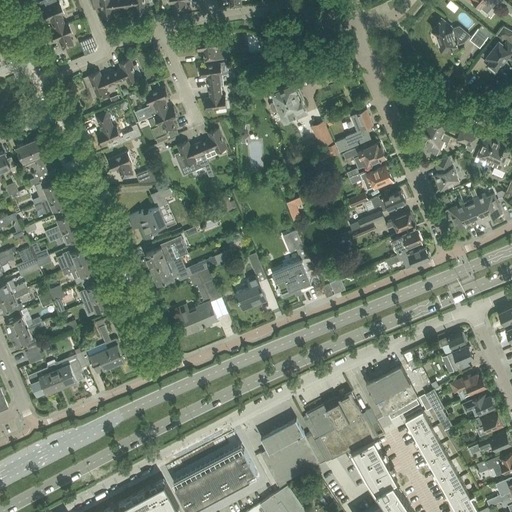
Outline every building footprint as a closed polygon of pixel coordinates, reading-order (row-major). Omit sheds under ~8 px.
[(114,8),(125,7),(123,0),(94,0),(95,7),(102,6),(103,16),(115,14),(114,8)] [(123,0),(125,7),(136,5),(136,11),(148,10),(147,3),(155,2),(155,0),(123,0)] [(170,0),(171,3),(175,2),(176,12),(188,10),(187,1),(191,0),(170,0)] [(482,6),(488,11),(497,0),(470,0),(472,2),(473,0),(474,0),(476,2),(482,6)] [(511,3),(507,0),(502,0),(500,3),(511,12),(511,9),(511,3)] [(51,18),(54,28),(65,23),(61,14),(65,12),(60,1),(40,10),(45,21),(51,18)] [(442,18),(433,29),(436,32),(439,40),(438,40),(440,46),(441,47),(441,48),(442,48),(443,49),(444,49),(445,49),(446,49),(448,49),(449,50),(454,48),(453,46),(459,44),(458,43),(465,41),(470,34),(458,24),(451,26),(451,25),(442,18)] [(66,23),(65,23),(54,28),(55,28),(49,30),(54,41),(59,39),(61,43),(59,43),(62,49),(63,48),(64,49),(75,44),(70,34),(73,33),(69,22),(66,23)] [(511,29),(504,25),(497,34),(502,39),(504,37),(511,41),(511,39),(511,29)] [(479,28),(471,38),(481,46),(489,36),(479,28)] [(89,46),(84,48),(86,52),(91,50),(96,49),(97,45),(93,35),(86,38),(89,46)] [(227,57),(224,36),(222,35),(197,38),(198,50),(204,49),(206,60),(227,57)] [(496,71),(502,62),(509,68),(511,64),(511,43),(508,41),(505,45),(499,40),(486,58),(490,61),(487,64),(496,71)] [(123,67),(113,72),(117,82),(127,78),(128,82),(140,77),(131,57),(120,62),(123,67)] [(208,76),(209,86),(225,84),(223,73),(228,73),(229,71),(228,62),(226,61),(222,62),(200,65),(202,76),(208,76)] [(117,82),(113,72),(103,76),(101,70),(90,75),(98,95),(109,90),(107,87),(117,82)] [(298,117),(298,116),(307,113),(305,107),(306,107),(303,98),(304,98),(299,88),(298,89),(295,81),(272,91),(277,101),(272,103),(271,105),(273,109),(275,110),(280,108),(285,120),(293,117),(292,113),(296,111),(298,117)] [(226,94),(223,94),(222,84),(209,86),(211,97),(205,98),(207,110),(228,107),(226,94)] [(152,107),(146,109),(149,116),(155,114),(158,112),(158,113),(169,108),(165,98),(171,96),(166,85),(146,93),(152,107)] [(155,114),(148,117),(151,125),(151,126),(156,138),(157,138),(158,141),(158,142),(164,139),(169,137),(168,133),(178,129),(174,119),(179,117),(175,106),(169,108),(158,113),(158,112),(155,114)] [(107,109),(96,114),(103,131),(98,133),(102,144),(108,142),(110,147),(142,134),(137,122),(133,124),(134,128),(123,133),(124,135),(122,136),(117,124),(114,126),(107,109)] [(374,124),(370,114),(368,109),(355,114),(352,115),(358,131),(346,136),(346,137),(335,142),(339,152),(372,137),(367,127),(374,124)] [(426,117),(423,123),(443,133),(450,118),(430,109),(426,117)] [(241,130),(241,134),(243,136),(243,141),(246,141),(246,136),(249,134),(249,130),(246,128),(246,123),(243,123),(243,128),(241,130)] [(313,128),(320,145),(332,141),(325,123),(313,128)] [(423,123),(420,130),(425,132),(421,140),(426,142),(429,151),(437,154),(440,149),(444,139),(449,141),(451,136),(443,133),(423,123)] [(228,147),(220,127),(209,131),(211,137),(201,141),(206,152),(209,161),(211,161),(209,157),(218,153),(217,151),(228,147)] [(463,143),(468,131),(463,128),(457,140),(463,143)] [(468,145),(474,133),(468,131),(463,143),(468,145)] [(479,135),(474,133),(468,145),(474,148),(479,135)] [(492,160),(501,141),(486,134),(478,154),(492,160)] [(36,139),(30,141),(44,173),(48,171),(42,154),(48,152),(44,142),(45,141),(44,137),(42,137),(42,136),(40,137),(40,135),(35,137),(36,139)] [(168,147),(164,139),(158,142),(158,141),(148,146),(151,154),(158,151),(168,147)] [(209,161),(206,152),(201,141),(192,145),(189,140),(178,144),(181,151),(177,153),(185,173),(195,169),(198,163),(204,165),(206,164),(211,175),(214,173),(209,161)] [(358,146),(344,151),(347,157),(355,153),(360,166),(365,163),(373,160),(386,155),(381,141),(379,141),(373,143),(371,140),(365,143),(366,146),(360,148),(359,145),(358,146)] [(21,145),(19,146),(25,161),(26,164),(32,162),(37,172),(34,173),(35,176),(30,179),(33,185),(47,180),(46,178),(44,173),(30,141),(25,143),(24,142),(20,143),(21,145)] [(492,160),(491,163),(496,166),(493,172),(503,176),(505,171),(510,160),(511,155),(511,150),(506,147),(507,143),(501,141),(492,160)] [(321,150),(323,155),(332,152),(332,154),(338,151),(335,144),(321,150)] [(12,156),(8,158),(5,151),(4,152),(3,151),(0,152),(0,169),(1,171),(16,165),(12,156)] [(134,162),(129,151),(109,159),(114,170),(120,168),(124,178),(135,173),(131,163),(134,162)] [(448,156),(444,158),(435,162),(439,173),(434,175),(441,190),(460,181),(454,166),(453,167),(448,156)] [(366,168),(360,171),(363,177),(364,177),(368,187),(375,184),(375,185),(376,185),(377,186),(379,186),(384,183),(383,182),(393,178),(390,170),(391,169),(388,162),(383,164),(383,163),(381,164),(382,165),(377,167),(367,171),(366,168)] [(141,181),(146,181),(161,179),(155,165),(137,173),(141,181)] [(55,168),(48,171),(44,173),(46,178),(58,174),(55,168)] [(40,195),(34,198),(36,203),(65,191),(62,185),(64,184),(62,180),(61,181),(60,179),(53,182),(43,186),(41,182),(36,184),(40,195)] [(7,185),(11,194),(20,190),(18,186),(13,189),(11,183),(7,185)] [(163,189),(166,196),(173,193),(170,186),(163,189)] [(384,209),(389,207),(389,208),(406,201),(401,188),(380,197),(378,194),(372,197),(375,206),(381,203),(384,209)] [(67,196),(65,191),(36,203),(38,208),(44,205),(46,212),(70,202),(69,200),(70,200),(68,196),(67,196)] [(350,198),(353,204),(364,200),(369,197),(367,191),(350,198)] [(485,193),(478,196),(488,219),(495,216),(503,212),(495,193),(487,197),(485,193)] [(228,195),(222,197),(226,210),(232,208),(228,195)] [(488,219),(478,196),(464,202),(466,206),(473,223),(478,221),(479,223),(488,219)] [(474,225),(473,223),(466,206),(464,202),(464,201),(449,208),(457,227),(466,224),(468,228),(474,225)] [(142,209),(129,215),(132,222),(139,219),(145,233),(147,238),(158,233),(156,228),(167,223),(159,205),(157,206),(145,211),(144,208),(142,209)] [(359,218),(361,225),(374,220),(374,221),(385,216),(382,209),(359,218)] [(411,210),(392,218),(393,219),(388,221),(390,226),(394,224),(397,231),(403,229),(415,224),(415,225),(417,224),(414,217),(413,215),(411,210)] [(15,224),(17,230),(24,228),(24,227),(19,216),(17,211),(0,218),(0,224),(2,226),(12,221),(13,218),(16,220),(15,224)] [(58,218),(60,223),(46,229),(48,235),(49,235),(50,235),(78,223),(76,217),(77,216),(75,212),(74,213),(73,211),(58,218)] [(374,220),(361,225),(343,232),(346,240),(377,227),(374,221),(374,220)] [(35,223),(24,227),(24,228),(26,232),(37,228),(35,223)] [(81,228),(78,223),(50,235),(51,239),(65,234),(68,241),(83,234),(82,232),(84,232),(82,228),(81,228)] [(295,223),(287,226),(289,230),(297,248),(300,246),(304,245),(304,244),(295,223)] [(394,238),(396,243),(395,244),(395,245),(395,247),(395,248),(396,249),(397,249),(398,250),(399,250),(424,240),(419,227),(394,238)] [(17,230),(13,232),(15,237),(26,232),(24,228),(17,230)] [(147,252),(153,267),(171,259),(177,256),(189,252),(183,237),(182,234),(174,237),(163,242),(164,244),(154,248),(154,249),(147,252)] [(411,248),(387,258),(389,264),(403,258),(407,267),(431,257),(431,256),(430,255),(431,254),(430,251),(428,250),(426,244),(416,248),(415,246),(411,248)] [(69,266),(92,256),(90,250),(91,250),(89,246),(88,246),(88,245),(72,251),(71,248),(63,252),(68,262),(69,266)] [(183,271),(185,277),(190,275),(199,271),(211,266),(234,256),(231,247),(199,261),(200,264),(189,269),(183,271)] [(0,257),(13,252),(12,248),(0,252),(0,257)] [(38,255),(36,256),(37,259),(49,254),(47,248),(36,252),(38,255)] [(310,254),(313,262),(320,259),(316,251),(310,254)] [(0,271),(5,269),(3,264),(8,261),(8,260),(15,256),(13,252),(0,257),(0,271)] [(52,260),(49,254),(37,259),(38,262),(40,265),(52,260)] [(19,270),(38,262),(37,259),(36,256),(17,264),(19,270)] [(95,262),(92,256),(64,268),(66,273),(72,270),(75,277),(97,268),(97,266),(96,261),(95,262)] [(183,271),(177,256),(171,259),(153,267),(159,281),(166,278),(167,278),(183,271)] [(258,256),(251,259),(256,271),(264,268),(258,256)] [(301,258),(272,270),(278,283),(276,284),(278,288),(280,287),(282,293),(294,288),(312,280),(305,265),(302,258),(301,258)] [(41,267),(40,265),(38,262),(19,270),(22,275),(41,267)] [(319,266),(324,278),(329,276),(324,264),(319,266)] [(211,266),(199,271),(203,280),(211,300),(222,295),(211,266)] [(203,280),(199,271),(190,275),(194,284),(197,283),(205,302),(211,300),(203,280)] [(261,284),(260,280),(257,274),(248,278),(251,285),(236,291),(237,294),(243,309),(253,305),(252,301),(266,296),(261,284)] [(0,297),(28,286),(26,282),(17,285),(14,278),(0,284),(0,297)] [(336,279),(331,281),(336,293),(341,290),(336,279)] [(97,282),(80,289),(85,301),(107,292),(105,286),(106,286),(104,281),(103,282),(102,280),(97,282)] [(333,293),(329,282),(322,285),(327,296),(333,293)] [(50,289),(50,290),(52,294),(63,290),(61,284),(50,289)] [(19,303),(16,296),(30,290),(28,286),(0,297),(0,303),(3,310),(5,309),(6,310),(10,308),(10,307),(19,303)] [(53,296),(52,294),(50,290),(39,295),(42,300),(53,296)] [(65,295),(63,290),(52,294),(53,296),(54,300),(65,295)] [(107,292),(85,301),(89,313),(112,303),(111,301),(112,301),(111,297),(110,297),(107,292)] [(55,301),(54,300),(53,296),(42,300),(44,306),(55,301)] [(219,319),(217,315),(211,300),(205,302),(197,305),(194,306),(190,308),(188,303),(182,306),(181,305),(179,306),(188,331),(205,324),(205,325),(207,325),(205,321),(211,319),(212,321),(219,319)] [(511,303),(499,310),(499,311),(499,313),(500,317),(502,317),(504,323),(511,319),(511,303)] [(8,321),(12,333),(29,326),(24,314),(14,318),(14,317),(10,319),(10,320),(8,321)] [(97,320),(99,326),(105,323),(113,320),(111,314),(100,318),(97,320)] [(78,324),(75,318),(64,323),(67,329),(78,324)] [(34,337),(31,330),(44,324),(42,320),(34,323),(29,326),(12,333),(17,344),(20,343),(20,344),(25,342),(24,341),(26,341),(28,347),(39,343),(36,336),(34,337)] [(63,322),(52,326),(55,334),(67,329),(63,322)] [(117,337),(112,339),(105,324),(106,324),(105,323),(99,326),(106,341),(108,346),(115,363),(126,359),(125,357),(127,356),(127,357),(128,356),(127,356),(126,353),(126,352),(125,353),(126,353),(124,354),(119,342),(121,341),(119,338),(118,337),(117,337)] [(450,341),(453,347),(468,341),(467,340),(468,338),(466,334),(465,334),(463,330),(455,334),(454,332),(440,339),(442,344),(450,341)] [(42,351),(40,345),(39,343),(28,347),(29,350),(26,351),(28,357),(42,351)] [(469,343),(447,353),(454,369),(460,366),(461,368),(470,364),(468,358),(474,356),(472,349),(472,348),(471,345),(470,345),(469,343)] [(108,346),(89,354),(93,362),(94,364),(95,363),(97,370),(104,367),(105,368),(115,363),(108,346)] [(93,362),(87,349),(82,351),(88,365),(93,362)] [(411,350),(406,353),(409,360),(414,357),(411,350)] [(45,357),(42,351),(28,357),(31,362),(45,357)] [(88,365),(82,351),(76,353),(79,359),(79,358),(83,367),(88,365)] [(413,369),(420,365),(415,357),(409,361),(413,369)] [(84,370),(83,367),(79,358),(79,359),(61,366),(68,384),(79,379),(78,378),(80,377),(81,378),(85,377),(82,371),(84,370)] [(68,384),(61,366),(58,360),(48,365),(48,366),(58,388),(68,384)] [(410,379),(402,364),(401,363),(384,372),(366,381),(370,388),(370,389),(371,391),(372,391),(376,399),(376,400),(384,415),(401,405),(404,404),(411,400),(418,395),(410,379)] [(58,388),(48,366),(44,368),(46,373),(40,375),(39,373),(31,376),(38,394),(47,391),(47,392),(58,388)] [(457,380),(450,382),(453,390),(458,387),(462,397),(466,396),(466,395),(483,388),(483,387),(487,385),(482,374),(479,375),(478,373),(471,376),(471,374),(464,377),(457,380)] [(0,407),(8,404),(4,395),(7,394),(3,386),(1,387),(0,384),(0,407)] [(445,405),(435,386),(425,392),(426,392),(433,406),(435,410),(443,406),(445,405)] [(378,434),(374,425),(379,422),(375,416),(370,407),(365,409),(363,411),(352,390),(338,398),(337,396),(329,400),(327,401),(308,411),(309,413),(304,415),(303,414),(311,430),(311,431),(326,459),(332,456),(343,450),(344,451),(353,447),(371,438),(378,434)] [(426,392),(420,395),(427,409),(433,406),(426,392)] [(482,393),(467,400),(471,408),(473,407),(476,414),(479,413),(485,410),(496,405),(495,403),(496,401),(494,397),(492,396),(491,394),(484,397),(483,394),(482,393)] [(417,398),(389,413),(392,418),(420,403),(417,398)] [(421,405),(405,414),(407,418),(406,418),(457,511),(476,511),(479,511),(480,510),(472,496),(471,495),(424,409),(423,409),(421,405)] [(443,406),(435,410),(440,419),(448,415),(443,406)] [(487,412),(474,418),(477,427),(485,423),(488,430),(504,423),(503,421),(505,421),(502,415),(501,416),(498,410),(488,414),(487,412)] [(326,459),(311,431),(306,433),(297,417),(297,416),(296,416),(296,417),(279,426),(262,435),(262,434),(261,434),(262,435),(268,448),(261,451),(263,454),(262,454),(277,483),(278,482),(280,487),(288,482),(286,478),(302,470),(320,460),(321,462),(324,461),(326,459)] [(446,429),(457,449),(463,446),(451,426),(446,429)] [(507,430),(490,437),(475,443),(469,446),(472,452),(478,450),(493,444),(495,450),(501,447),(511,442),(507,430)] [(375,438),(353,450),(369,479),(374,485),(377,490),(385,502),(369,511),(415,511),(395,482),(396,481),(398,480),(398,479),(395,474),(394,473),(394,472),(391,466),(375,438)] [(245,447),(176,484),(187,504),(190,503),(192,507),(258,472),(245,447)] [(501,453),(487,460),(486,459),(478,462),(481,471),(489,467),(494,465),(497,474),(504,471),(511,468),(511,467),(511,451),(505,454),(502,455),(501,453)] [(318,473),(313,466),(302,473),(307,480),(318,473)] [(504,493),(495,497),(497,501),(501,499),(511,494),(511,475),(499,481),(504,493)] [(297,476),(289,481),(298,493),(306,488),(297,476)] [(161,511),(164,511),(167,511),(180,505),(166,480),(106,511),(161,511)] [(309,511),(288,481),(288,482),(280,487),(275,491),(261,501),(268,511),(309,511)] [(511,494),(501,499),(504,505),(509,503),(511,509),(511,494)]
